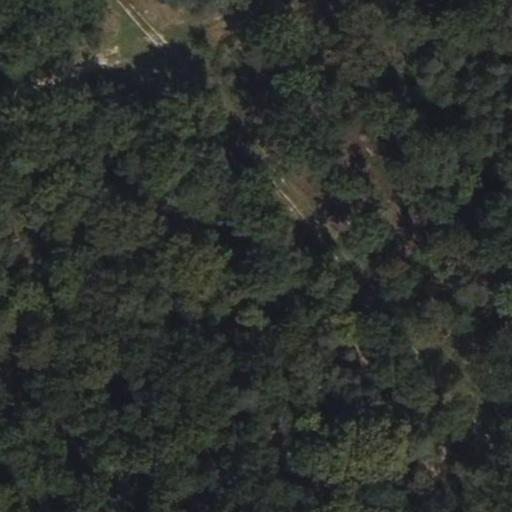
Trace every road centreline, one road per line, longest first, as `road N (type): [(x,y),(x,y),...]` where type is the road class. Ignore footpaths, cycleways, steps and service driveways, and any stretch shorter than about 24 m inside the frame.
road 1 (track): [(511,464),(116,0)]
road 2 (track): [(0,99),(262,0)]
